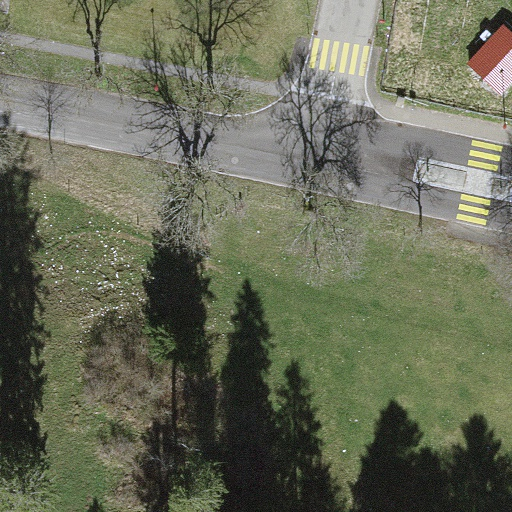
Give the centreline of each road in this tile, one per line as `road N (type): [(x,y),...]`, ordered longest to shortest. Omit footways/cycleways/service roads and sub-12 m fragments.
road 1 (tertiary): [(0,101),(319,164)]
road 2 (tertiary): [(319,164),(511,204)]
road 3 (residential): [(319,164),(346,0)]
